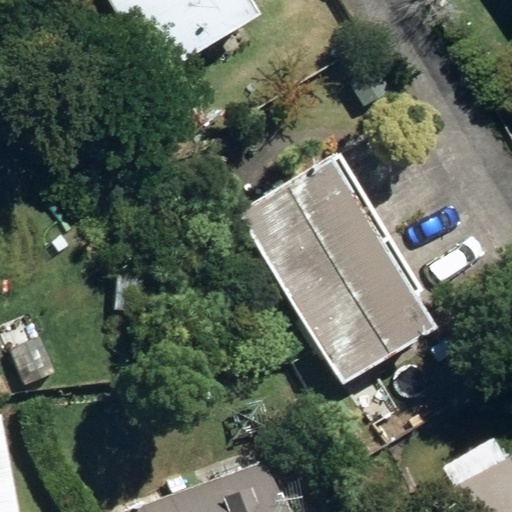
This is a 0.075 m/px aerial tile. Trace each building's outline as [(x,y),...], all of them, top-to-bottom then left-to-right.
[(135,0),(175,67),(273,8),(268,0),(135,0)] [(243,211),(295,297),(397,235),(345,150),(243,211)] [(397,235),(295,297),(346,380),(449,319),(397,235)] [(10,511),(0,434),(0,511),(10,511)] [(135,508),(136,511),(293,511),(274,458),(135,508)] [(511,511),(511,466),(435,511),(436,511),(511,511)]
